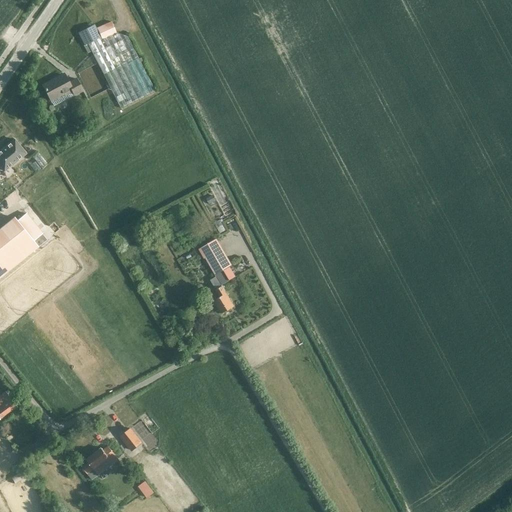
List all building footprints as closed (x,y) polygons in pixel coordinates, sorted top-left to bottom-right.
[(154,90),(139,62),(141,60),(140,57),(137,58),(126,36),(115,32),(109,21),(95,28),(93,24),(76,32),(88,55),(91,54),(119,108),(154,90)] [(73,94),(81,90),(74,78),(67,82),(63,73),(51,80),(50,79),(41,84),(49,99),(64,91),(65,94),(71,90),(73,94)] [(0,166),(3,171),(25,153),(14,139),(0,149),(0,166)] [(0,277),(38,248),(14,218),(0,229),(0,277)] [(204,245),(210,256),(207,257),(216,274),(232,264),(217,238),(204,245)] [(234,306),(222,286),(217,276),(210,280),(220,296),(214,300),(222,313),(234,306)] [(0,418),(16,407),(7,393),(0,398),(0,418)] [(132,451),(141,443),(130,429),(121,436),(132,451)] [(99,474),(119,459),(109,446),(103,451),(101,448),(87,459),(89,461),(82,466),(88,474),(95,468),(99,474)]
